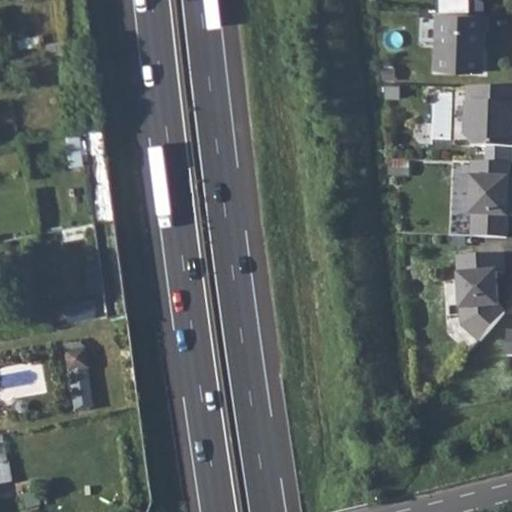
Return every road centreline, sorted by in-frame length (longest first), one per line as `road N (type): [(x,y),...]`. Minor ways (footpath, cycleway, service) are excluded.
road 1 (motorway): [(267,511),(201,0)]
road 2 (motorway): [(152,0),(218,511)]
